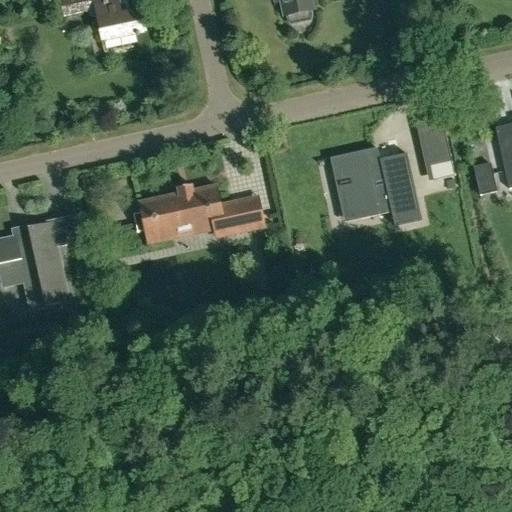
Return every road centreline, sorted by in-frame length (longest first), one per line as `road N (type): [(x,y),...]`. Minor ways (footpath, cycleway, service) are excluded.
road 1 (residential): [(226,125),(511,63)]
road 2 (residential): [(0,175),(226,125)]
road 3 (residential): [(226,125),(199,0)]
